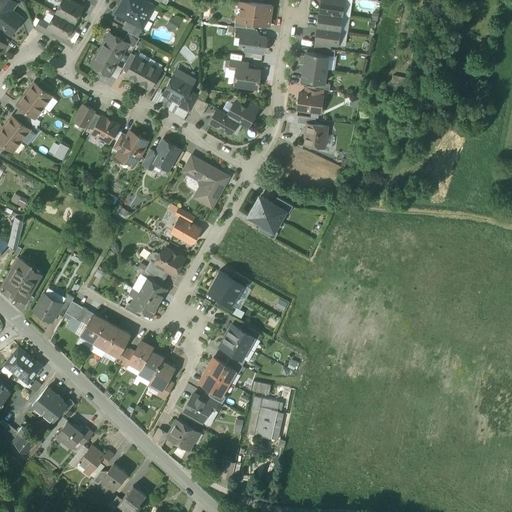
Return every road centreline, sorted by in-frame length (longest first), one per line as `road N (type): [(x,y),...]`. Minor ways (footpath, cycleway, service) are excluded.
road 1 (residential): [(252,169),(168,316),(199,347),(167,411)]
road 2 (residential): [(209,511),(19,326)]
road 3 (residential): [(252,169),(159,114),(131,111),(63,73)]
road 4 (residential): [(296,0),(274,127),(252,169)]
